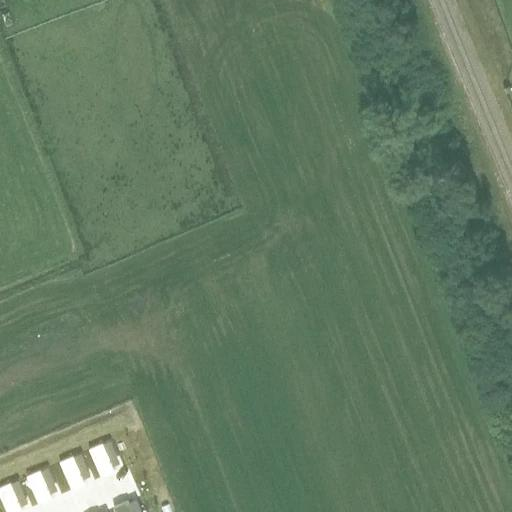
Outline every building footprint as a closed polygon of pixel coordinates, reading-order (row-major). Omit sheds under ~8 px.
[(103,443),(89,449),(100,475),(114,469),(103,443)] [(73,456),(59,462),(70,488),(84,482),(73,456)] [(40,470),(26,476),(37,502),(51,496),(40,470)] [(11,482),(0,486),(0,496),(6,511),(13,511),(22,508),(11,482)] [(132,511),(128,501),(114,507),(115,511),(132,511)]
